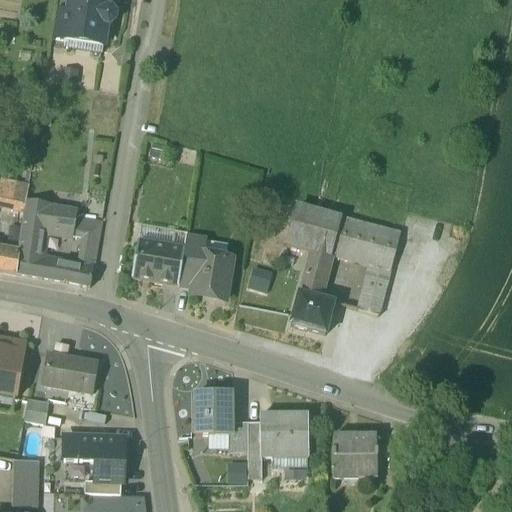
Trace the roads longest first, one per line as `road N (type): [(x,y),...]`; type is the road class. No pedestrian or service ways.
road 1 (unclassified): [(511,437),(418,421),(146,328)]
road 2 (residential): [(101,312),(154,0)]
road 3 (tertiary): [(167,511),(146,328)]
